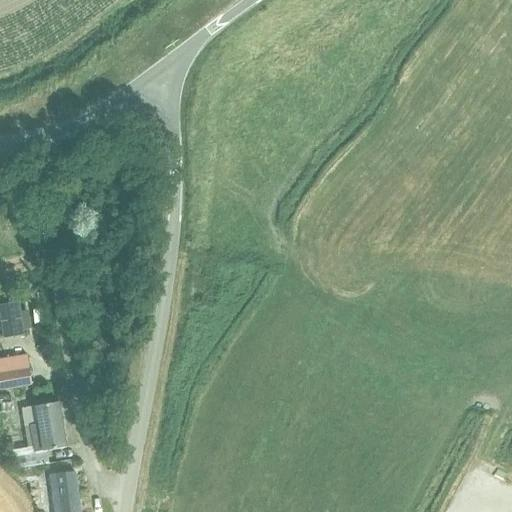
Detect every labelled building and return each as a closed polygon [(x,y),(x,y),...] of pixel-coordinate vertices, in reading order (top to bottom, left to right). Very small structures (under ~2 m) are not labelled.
[(34,195),(19,195),(19,200),(19,203),(24,203),(30,203),(34,203),(34,195)] [(0,307),(0,318),(3,341),(24,337),(19,304),(0,307)] [(0,362),(0,390),(31,385),(26,358),(0,362)] [(28,448),(12,450),(13,457),(15,468),(15,470),(49,465),(47,451),(66,448),(59,403),(22,409),(24,427),(31,426),(34,447),(28,448)] [(37,478),(35,468),(24,470),(26,480),(37,478)] [(80,511),(75,472),(51,476),(55,511),(80,511)]
